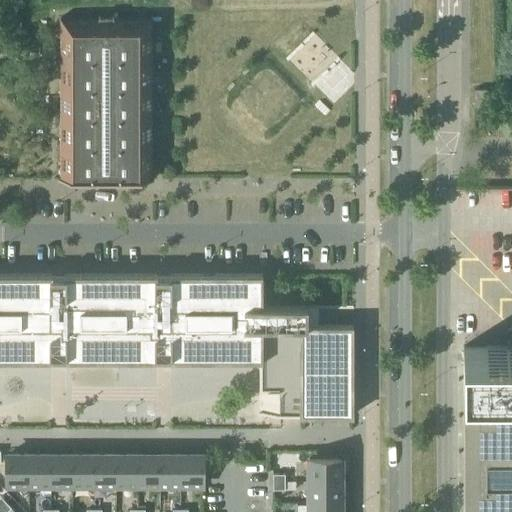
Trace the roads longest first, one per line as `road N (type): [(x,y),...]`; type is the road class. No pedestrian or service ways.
road 1 (residential): [(0,234),(405,233)]
road 2 (residential): [(444,511),(445,232)]
road 3 (residential): [(405,233),(404,511)]
road 4 (residential): [(402,0),(405,233)]
road 5 (residential): [(445,232),(448,0)]
